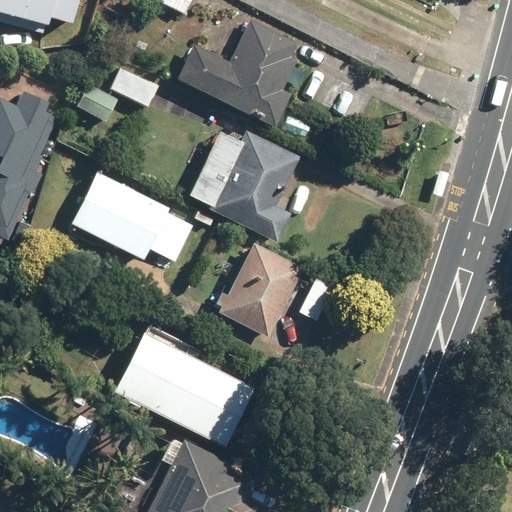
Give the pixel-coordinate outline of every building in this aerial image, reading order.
[(0,0),(0,14),(43,26),(45,18),(66,24),(72,0),(0,0)] [(189,0),(153,0),(182,14),(189,0)] [(227,62),(190,45),(173,81),(271,127),(287,94),(279,90),(293,60),(287,57),(294,42),(247,20),(227,62)] [(155,86),(117,68),(107,90),(145,108),(155,86)] [(115,100),(85,85),(73,107),(103,123),(115,100)] [(0,235),(6,239),(38,173),(32,170),(61,111),(24,93),(18,106),(2,98),(0,102),(0,235)] [(242,132),(237,141),(215,131),(184,195),(206,205),(204,209),(273,242),(286,216),(269,207),(277,190),(279,191),(295,158),(242,132)] [(163,212),(165,208),(91,172),(66,223),(139,259),(145,248),(172,261),(190,226),(163,212)] [(299,268),(249,244),(215,312),(265,337),(299,268)] [(329,288),(312,279),(295,312),(312,321),(329,288)] [(250,388),(138,333),(109,391),(221,447),(250,388)] [(251,477),(176,440),(139,511),(249,511),(254,504),(241,497),(251,477)]
